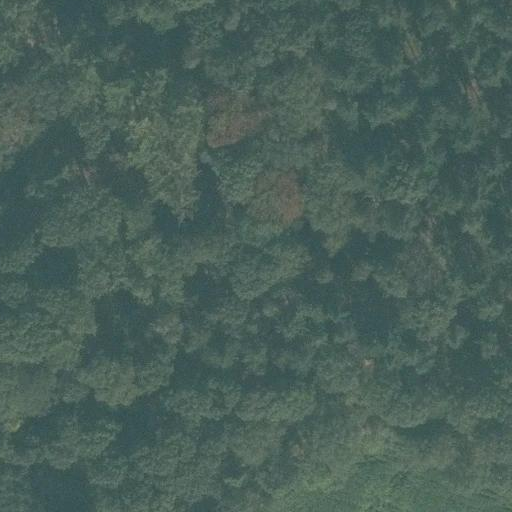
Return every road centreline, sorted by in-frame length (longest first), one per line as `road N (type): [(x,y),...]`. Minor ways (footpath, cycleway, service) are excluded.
road 1 (track): [(511,436),(434,409),(381,402),(79,401),(0,383)]
road 2 (track): [(159,511),(300,401)]
